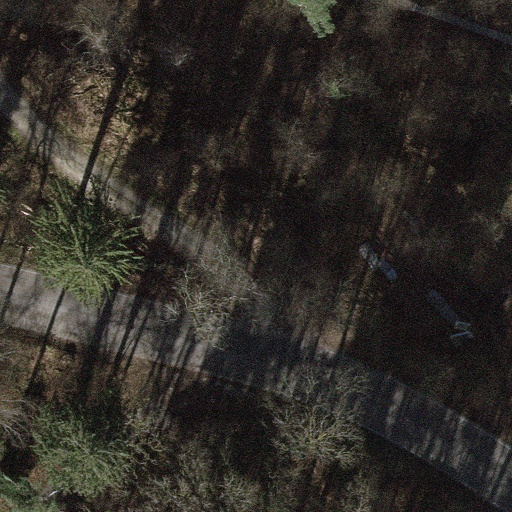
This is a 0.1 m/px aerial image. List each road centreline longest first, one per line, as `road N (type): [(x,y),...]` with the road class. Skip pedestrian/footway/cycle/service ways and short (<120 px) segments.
road 1 (tertiary): [(511,477),(381,400),(241,349),(0,294)]
road 2 (track): [(0,74),(32,126),(262,293),(241,349)]
road 3 (track): [(46,511),(88,463),(241,349)]
